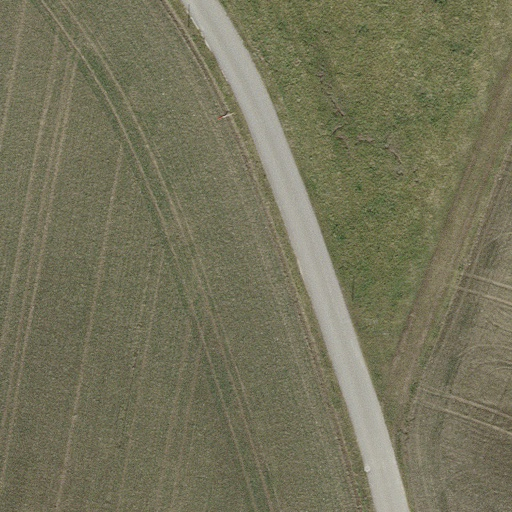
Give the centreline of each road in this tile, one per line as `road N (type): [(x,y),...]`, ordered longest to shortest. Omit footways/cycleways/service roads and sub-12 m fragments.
road 1 (track): [(395,511),(273,137),(201,0)]
road 2 (track): [(511,78),(378,444)]
